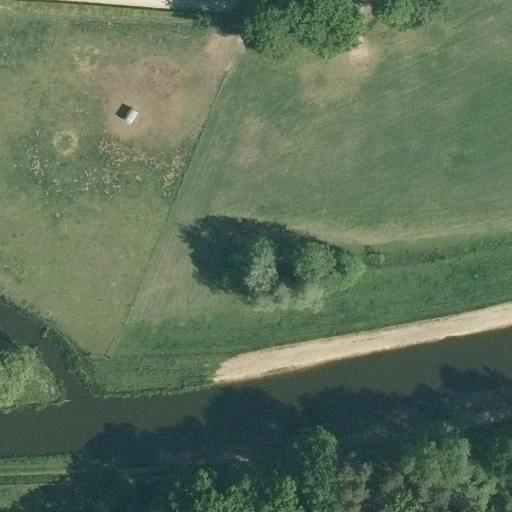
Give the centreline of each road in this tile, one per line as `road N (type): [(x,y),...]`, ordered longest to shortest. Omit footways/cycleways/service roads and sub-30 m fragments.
road 1 (track): [(511,315),(347,345),(133,366)]
road 2 (track): [(162,471),(511,423)]
road 3 (track): [(0,469),(121,473)]
